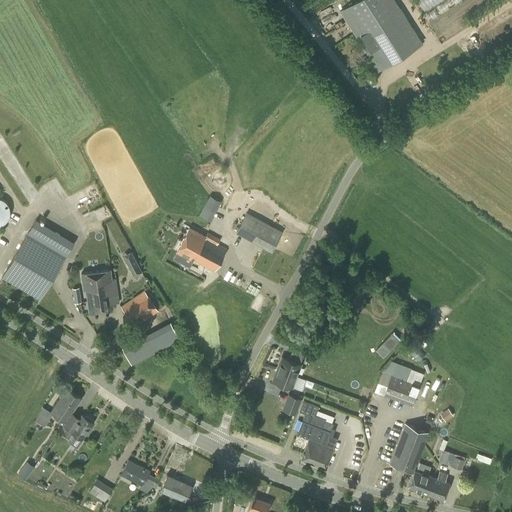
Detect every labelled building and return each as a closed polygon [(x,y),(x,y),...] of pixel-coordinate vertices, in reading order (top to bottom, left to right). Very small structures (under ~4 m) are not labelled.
[(356,36),(380,74),(424,45),(394,0),(355,0),(339,10),(356,36)] [(462,0),(419,0),(430,20),(463,1),(462,0)] [(210,195),(205,205),(216,212),(218,207),(221,201),(210,195)] [(0,224),(2,224),(4,223),(6,222),(7,220),(9,218),(10,216),(10,213),(10,211),(10,209),(9,206),(8,204),(7,202),(5,200),(3,199),(1,198),(0,197),(0,224)] [(102,214),(98,215),(100,220),(111,216),(107,204),(100,207),(102,214)] [(271,252),(282,234),(247,214),(236,232),(271,252)] [(40,301),(65,256),(74,242),(35,219),(27,234),(1,278),(40,301)] [(205,236),(189,227),(176,252),(173,258),(180,262),(184,256),(190,259),(190,258),(214,271),(226,249),(205,237),(205,236)] [(142,271),(131,251),(130,252),(129,251),(124,254),(124,255),(122,256),(133,275),(142,271)] [(112,283),(111,278),(110,269),(81,273),(83,290),(85,290),(87,301),(95,299),(94,293),(93,293),(92,286),(112,283)] [(95,299),(87,301),(89,312),(113,309),(112,303),(119,302),(115,278),(111,278),(112,283),(92,286),(93,293),(94,293),(95,299)] [(135,326),(158,310),(144,290),(121,306),(135,326)] [(411,329),(419,320),(407,309),(399,317),(411,329)] [(122,347),(131,365),(180,339),(170,321),(122,347)] [(390,349),(400,339),(393,332),(383,342),(390,349)] [(418,361),(424,356),(416,348),(411,353),(418,361)] [(300,362),(302,356),(291,352),(289,358),(281,355),(276,368),(296,378),(302,363),(300,362)] [(411,405),(422,376),(410,371),(411,369),(391,361),(381,371),(374,390),(383,394),(411,405)] [(292,388),(296,378),(276,368),(271,380),(292,388)] [(66,422),(74,410),(82,398),(66,388),(50,411),(65,421),(66,422)] [(325,468),(337,439),(328,435),(333,423),(325,420),(325,419),(315,415),(319,406),(304,400),(299,411),(305,413),(297,434),(308,438),(300,458),(325,468)] [(298,406),(286,402),(283,409),(295,414),(298,406)] [(44,426),(52,413),(42,406),(35,420),(44,426)] [(442,413),(448,420),(455,414),(449,407),(442,413)] [(66,422),(65,421),(62,425),(63,425),(58,431),(71,440),(75,434),(82,438),(92,422),(90,421),(90,419),(86,416),(84,417),(74,410),(66,422)] [(414,469),(415,470),(430,432),(404,423),(389,464),(413,472),(414,469)] [(461,469),(465,459),(464,459),(465,457),(449,452),(450,451),(443,449),(439,461),(461,469)] [(18,472),(26,477),(34,465),(27,460),(18,472)] [(156,487),(160,479),(148,473),(149,470),(128,460),(121,474),(142,485),(140,488),(146,492),(152,486),(156,487)] [(433,477),(415,470),(414,469),(413,472),(408,486),(427,493),(433,477)] [(433,477),(427,493),(443,499),(449,482),(444,481),(447,474),(439,471),(437,478),(433,477)] [(185,500),(191,485),(166,475),(160,490),(185,500)] [(104,501),(113,488),(97,478),(88,492),(104,501)] [(139,510),(154,502),(150,495),(135,503),(139,510)] [(266,511),(270,502),(252,496),(248,509),(255,511),(266,511)]
